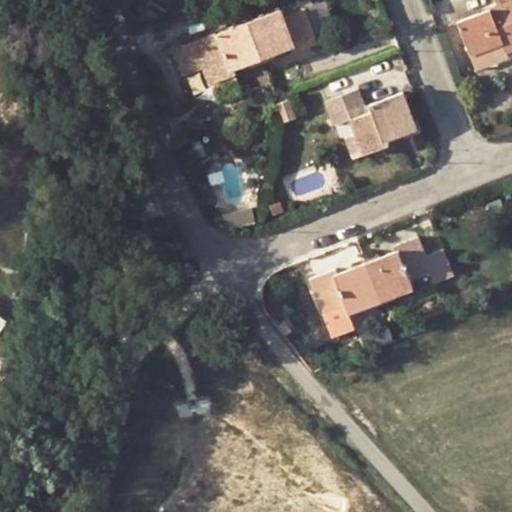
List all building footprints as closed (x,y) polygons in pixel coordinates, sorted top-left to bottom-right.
[(511,0),(496,0),(496,1),(459,16),(472,49),(504,37),(508,46),(511,44),(511,0)] [(249,17),(264,55),(292,45),(295,50),(318,42),(304,6),(286,13),(283,5),(249,17)] [(264,55),(249,17),(176,43),(185,72),(205,65),(212,82),(238,73),(235,66),(264,55)] [(477,65),(511,52),(508,46),(504,37),(472,49),(477,65)] [(363,102),(355,84),(323,97),(333,122),(353,114),(357,127),(367,151),(392,143),(390,137),(418,126),(403,87),(363,102)] [(367,151),(357,127),(346,131),(354,155),(367,151)] [(274,214),(284,210),(281,201),(271,204),(274,214)] [(397,249),(368,260),(381,298),(414,285),(411,278),(433,269),(438,281),(456,273),(443,244),(426,252),(418,233),(394,242),(397,249)] [(351,309),(381,298),(368,260),(339,271),(336,265),(312,274),(326,309),(347,301),(351,309)]
